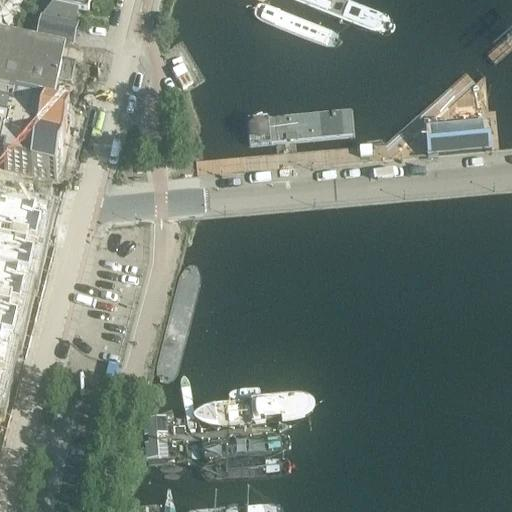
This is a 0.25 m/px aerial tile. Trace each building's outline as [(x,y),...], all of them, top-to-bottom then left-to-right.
[(91,0),(53,0),(50,14),(87,22),(88,13),(91,0)] [(37,37),(72,46),(78,24),(43,16),(37,37)] [(0,53),(0,89),(54,102),(58,82),(71,85),(76,63),(49,57),(48,63),(0,53)] [(0,161),(6,163),(5,171),(58,183),(70,126),(65,119),(18,108),(15,121),(0,117),(0,161)] [(330,116),(226,125),(228,151),(332,142),(330,116)] [(488,126),(424,132),(427,158),(490,152),(488,126)] [(0,412),(4,392),(0,390),(0,382),(6,383),(11,360),(3,358),(5,350),(16,352),(20,329),(12,327),(14,319),(23,320),(28,297),(19,295),(21,287),(31,289),(46,226),(47,223),(0,212),(0,412)] [(144,425),(145,438),(157,437),(156,425),(144,425)] [(158,445),(145,446),(146,458),(158,457),(158,445)]
